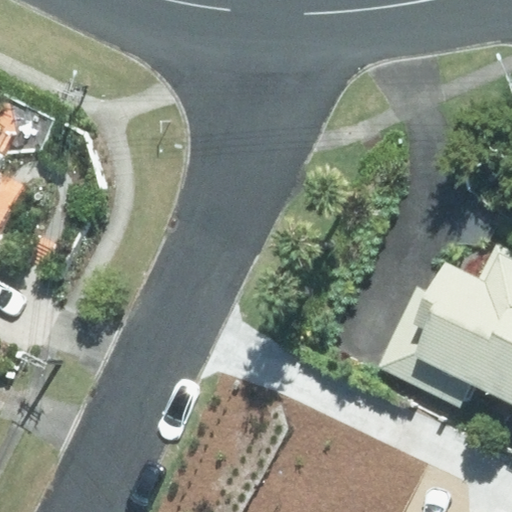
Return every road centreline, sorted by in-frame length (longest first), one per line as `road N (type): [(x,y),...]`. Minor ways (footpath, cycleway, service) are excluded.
road 1 (residential): [(75,511),(251,134),(269,17)]
road 2 (residential): [(269,17),(414,0)]
